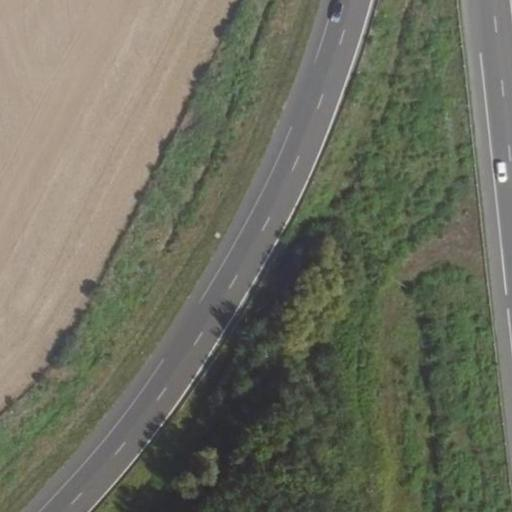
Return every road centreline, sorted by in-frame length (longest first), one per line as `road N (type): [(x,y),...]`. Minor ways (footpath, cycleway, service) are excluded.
road 1 (motorway): [(351,0),(262,226),(167,381),(59,511)]
road 2 (motorway): [(488,0),(511,220)]
